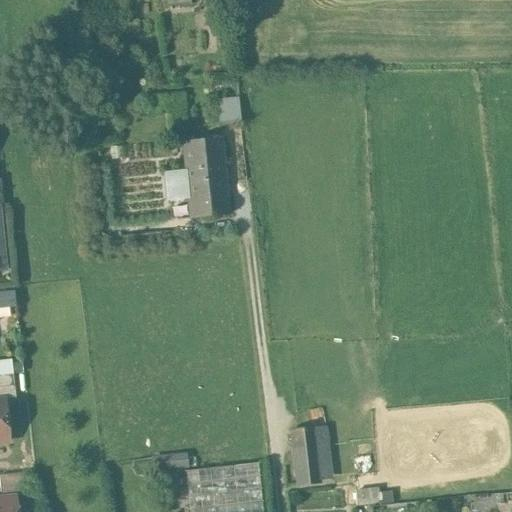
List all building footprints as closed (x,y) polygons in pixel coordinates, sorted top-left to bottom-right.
[(236,100),(217,102),(219,124),(238,122),(236,100)] [(164,122),(128,125),(129,142),(165,140),(164,122)] [(221,140),(183,143),(190,219),(228,215),(221,140)] [(11,292),(0,293),(0,308),(13,307),(11,292)] [(12,374),(0,375),(0,399),(15,398),(12,374)] [(312,431),(292,433),(298,485),(318,483),(312,431)] [(263,511),(259,463),(188,469),(187,452),(165,454),(167,482),(183,481),(185,511),(263,511)] [(22,473),(0,475),(0,492),(1,498),(25,496),(22,473)] [(377,489),(347,492),(349,505),(379,502),(379,504),(393,503),(391,493),(378,494),(377,489)] [(15,511),(14,497),(0,499),(0,511),(15,511)]
